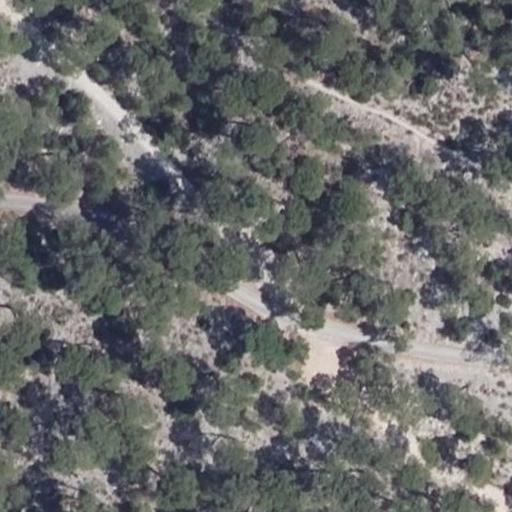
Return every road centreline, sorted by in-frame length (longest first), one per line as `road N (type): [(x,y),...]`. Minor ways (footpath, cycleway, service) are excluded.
road 1 (track): [(503,511),(487,491),(441,475),(380,424),(127,123),(0,6)]
road 2 (unclassified): [(0,203),(153,239),(290,319),(353,341),(511,360)]
